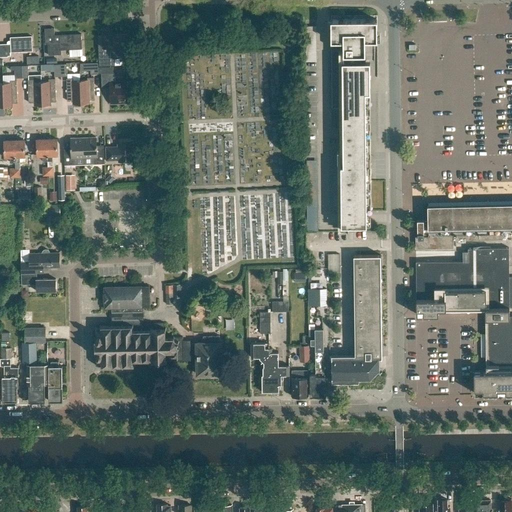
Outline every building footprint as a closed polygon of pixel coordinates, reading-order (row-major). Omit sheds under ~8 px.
[(337,151),(338,231),(349,231),(348,226),(366,226),(366,211),(371,211),(371,180),(366,180),(365,40),(377,40),(377,15),(331,16),(332,128),(340,128),(341,151),(337,151)] [(81,34),(60,35),(54,35),(53,28),(44,28),(45,44),(48,44),(48,55),(61,54),(61,50),(81,49),(81,34)] [(102,36),(102,44),(98,44),(99,66),(113,66),(112,59),(107,59),(107,51),(119,51),(119,53),(126,53),(127,52),(127,50),(126,35),(108,35),(107,37),(107,39),(102,39),(102,36)] [(7,52),(32,51),(32,36),(10,37),(11,44),(0,44),(0,57),(7,57),(7,52)] [(37,55),(25,56),(25,64),(38,63),(37,55)] [(88,63),(89,74),(98,74),(98,62),(88,63)] [(54,65),(54,77),(67,76),(67,64),(54,65)] [(14,66),(11,66),(11,71),(15,70),(15,78),(22,78),(22,66),(14,66)] [(115,73),(101,73),(102,89),(110,88),(111,104),(127,103),(127,95),(125,95),(125,81),(115,82),(115,73)] [(89,100),(95,100),(94,77),(87,78),(87,80),(80,81),(81,103),(89,103),(89,100)] [(73,78),(66,78),(67,101),(73,101),(73,104),(81,103),(80,81),(73,81),(73,78)] [(49,82),(41,82),(42,105),(50,104),(50,102),(56,102),(55,79),(49,79),(49,82)] [(12,103),(17,103),(16,80),(10,81),(10,83),(3,83),(4,106),(12,106),(12,103)] [(42,105),(41,82),(34,82),(34,80),(28,80),(29,103),(34,102),(34,105),(42,105)] [(83,138),(84,158),(93,158),(93,165),(105,164),(104,145),(96,145),(96,137),(83,138)] [(71,146),(64,147),(64,166),(76,165),(75,158),(84,158),(83,138),(71,138),(71,146)] [(52,155),(58,155),(57,139),(47,140),(47,161),(48,167),(48,176),(53,176),(52,161),(52,155)] [(42,162),(47,161),(47,140),(37,140),(37,156),(42,156),(42,162)] [(106,147),(106,160),(118,160),(118,162),(134,161),(135,161),(135,154),(133,154),(133,140),(117,141),(118,147),(106,147)] [(14,141),(4,141),(4,157),(10,157),(10,163),(15,162),(14,141)] [(19,162),(25,162),(24,141),(14,141),(15,162),(15,168),(15,178),(20,177),(19,162)] [(67,175),(67,190),(75,190),(75,175),(67,175)] [(110,175),(106,179),(110,183),(114,179),(110,175)] [(19,204),(31,204),(30,192),(18,193),(19,204)] [(44,205),(44,217),(59,216),(59,205),(44,205)] [(418,237),(416,237),(416,249),(442,248),(442,240),(453,240),(511,238),(511,206),(428,208),(428,219),(418,219),(418,237)] [(453,240),(442,240),(442,248),(453,248),(453,240)] [(51,253),(29,254),(29,262),(20,262),(21,274),(37,274),(43,274),(43,269),(52,269),(51,265),(59,265),(59,253),(57,253),(56,248),(50,248),(51,253)] [(469,262),(416,263),(416,310),(423,310),(423,316),(439,315),(438,310),(485,309),(486,372),(475,372),(475,392),(483,392),(484,395),(498,395),(498,392),(506,392),(506,395),(511,394),(511,316),(510,317),(510,309),(511,308),(511,277),(509,277),(508,248),(468,249),(468,250),(469,262)] [(339,273),(339,254),(328,254),(328,273),(339,273)] [(379,370),(378,358),(382,358),(381,255),(357,255),(358,358),(331,358),(332,382),(359,382),(359,378),(370,378),(379,370)] [(304,281),(303,270),(293,270),(294,281),(304,281)] [(37,274),(21,274),(21,285),(36,285),(36,292),(56,291),(56,280),(37,280),(37,274)] [(112,319),(112,324),(111,324),(111,326),(102,326),(100,325),(99,326),(101,327),(97,328),(96,326),(94,328),(96,329),(96,336),(95,336),(95,340),(94,340),(95,352),(96,352),(96,357),(96,364),(95,365),(96,367),(98,365),(101,365),(100,366),(101,367),(102,366),(112,366),(112,368),(113,368),(113,366),(122,366),(122,367),(123,367),(123,366),(132,366),(133,367),(135,366),(134,365),(135,364),(134,361),(141,361),(141,362),(143,362),(143,361),(151,360),(150,361),(151,363),(153,362),(155,361),(155,364),(162,364),(162,362),(165,361),(166,363),(167,361),(171,361),(171,362),(172,361),(178,361),(178,360),(183,360),(183,361),(191,361),(191,360),(197,360),(197,374),(220,374),(219,336),(203,337),(203,343),(196,343),(194,343),(194,350),(191,350),(190,341),(183,341),(183,337),(174,337),(173,336),(172,338),(165,338),(165,330),(166,329),(165,328),(164,329),(162,329),(161,326),(155,326),(155,329),(152,329),(151,328),(149,329),(151,330),(143,330),(142,307),(143,307),(148,307),(149,307),(149,306),(150,306),(149,306),(149,300),(150,300),(150,299),(149,299),(149,294),(149,293),(149,288),(149,287),(149,286),(147,286),(147,287),(142,287),(141,287),(141,286),(140,286),(140,287),(134,287),(134,286),(133,286),(133,287),(127,287),(127,286),(126,286),(126,287),(120,287),(119,287),(112,287),(105,288),(105,287),(104,287),(104,288),(103,288),(103,289),(104,289),(104,294),(104,295),(104,300),(104,302),(104,307),(104,308),(106,308),(112,308),(112,314),(110,315),(110,319),(112,319)] [(310,305),(325,305),(325,289),(310,289),(310,305)] [(288,300),(272,300),(272,311),(288,311),(288,300)] [(260,312),(260,334),(270,333),(270,311),(260,312)] [(45,327),(25,328),(25,342),(25,343),(36,343),(46,342),(45,327)] [(315,330),(315,374),(309,374),(310,396),(326,396),(325,376),(325,374),(323,374),(323,329),(315,330)] [(22,342),(22,362),(36,362),(36,343),(25,343),(25,342),(22,342)] [(264,366),(263,367),(263,375),(262,375),(262,392),(271,392),(271,394),(279,394),(278,376),(281,376),(281,366),(278,366),(278,351),(271,352),(271,348),(269,348),(269,342),(251,343),(251,357),(260,357),(260,359),(264,362),(264,366)] [(299,345),(299,362),(309,362),(309,345),(299,345)] [(11,347),(0,347),(0,366),(4,366),(4,376),(2,376),(2,401),(17,401),(17,387),(18,387),(17,368),(11,368),(11,359),(11,347)] [(51,362),(51,366),(48,366),(48,384),(49,401),(63,401),(62,366),(58,366),(58,362),(51,362)] [(48,384),(48,366),(48,365),(27,365),(27,385),(29,385),(29,401),(45,401),(45,384),(48,384)] [(292,371),(292,378),(291,378),(292,396),(308,396),(307,378),(307,371),(292,371)] [(449,511),(450,510),(447,510),(447,500),(445,500),(444,499),(441,499),(440,500),(438,500),(438,511),(437,511),(436,511),(449,511)] [(459,511),(472,511),(472,499),(461,499),(461,508),(459,508),(459,511)] [(492,511),(492,509),(491,509),(491,501),(482,501),(482,500),(480,500),(480,499),(477,499),(476,500),(474,500),(474,511),(492,511)] [(511,511),(511,510),(511,500),(510,500),(510,499),(503,499),(503,500),(498,500),(498,511),(497,511),(496,511),(511,511)] [(231,511),(232,505),(229,505),(229,503),(224,503),(224,505),(216,505),(216,511),(231,511)] [(397,511),(398,503),(380,503),(379,511),(397,511)]
